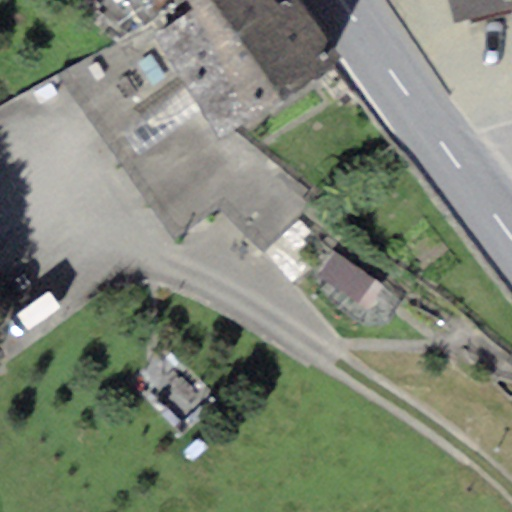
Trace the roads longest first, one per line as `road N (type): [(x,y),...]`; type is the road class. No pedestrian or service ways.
road 1 (track): [(511,483),(452,427),(188,266)]
road 2 (primary): [(511,237),(342,0)]
